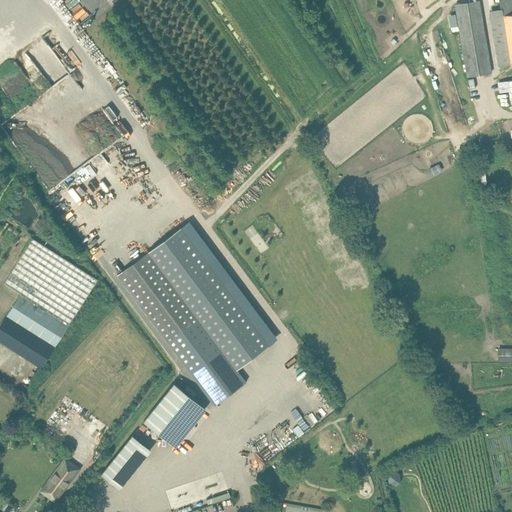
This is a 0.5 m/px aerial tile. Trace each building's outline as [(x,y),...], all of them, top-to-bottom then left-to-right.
[(462,0),(457,0),(454,1),(467,77),(492,73),(479,0),(463,3),(462,0)] [(511,0),(498,0),(500,10),(509,64),(511,63),(511,0)] [(445,93),(441,74),(431,77),(435,95),(445,93)] [(182,227),(150,250),(236,368),(269,344),(182,227)] [(97,279),(33,238),(4,283),(20,294),(69,324),(97,279)] [(236,368),(150,250),(119,274),(216,405),(247,382),(236,368)] [(20,294),(7,315),(56,345),(69,324),(20,294)] [(56,345),(7,315),(0,325),(0,341),(41,368),(56,345)] [(496,361),(511,360),(511,347),(496,347),(496,361)] [(174,382),(143,420),(176,446),(206,408),(174,382)] [(120,489),(151,450),(132,434),(101,473),(120,489)] [(65,457),(39,491),(56,503),(81,468),(65,457)] [(397,471),(386,472),(386,484),(398,483),(397,471)]
